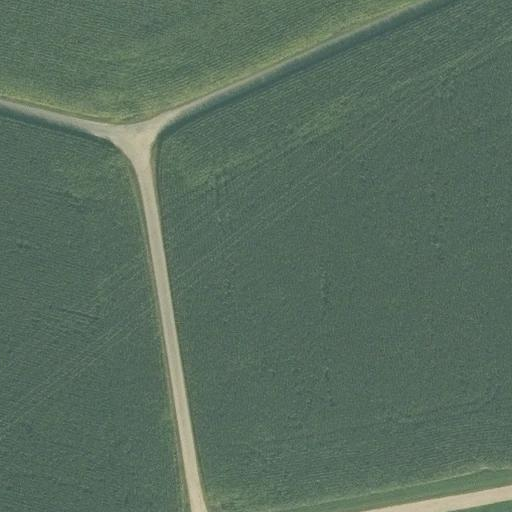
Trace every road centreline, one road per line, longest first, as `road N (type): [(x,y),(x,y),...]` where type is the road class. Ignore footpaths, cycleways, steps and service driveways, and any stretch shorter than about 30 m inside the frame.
road 1 (unclassified): [(129,137),(144,176),(197,511)]
road 2 (unclassified): [(129,137),(435,0)]
road 3 (unclassified): [(0,105),(129,137)]
